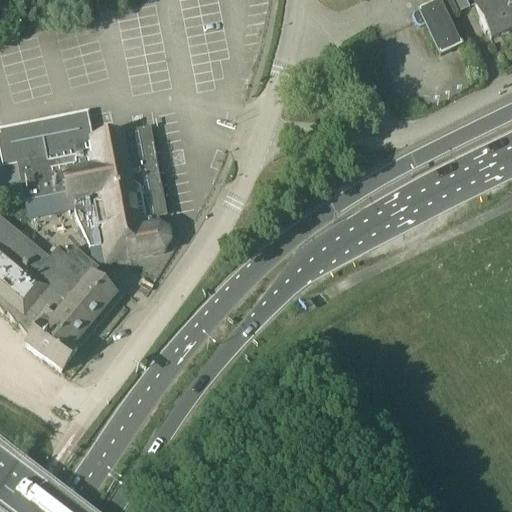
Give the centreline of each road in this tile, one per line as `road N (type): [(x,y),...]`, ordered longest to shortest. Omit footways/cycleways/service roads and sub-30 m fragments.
road 1 (secondary): [(511,113),(366,188),(249,276),(150,385),(67,511)]
road 2 (secondary): [(113,511),(196,389),(298,282),(365,230),(511,155)]
road 3 (unclassified): [(264,127),(210,243),(76,429)]
road 4 (residential): [(511,82),(401,138),(321,35),(292,37)]
road 5 (unknown): [(400,0),(422,91),(452,85),(461,57)]
